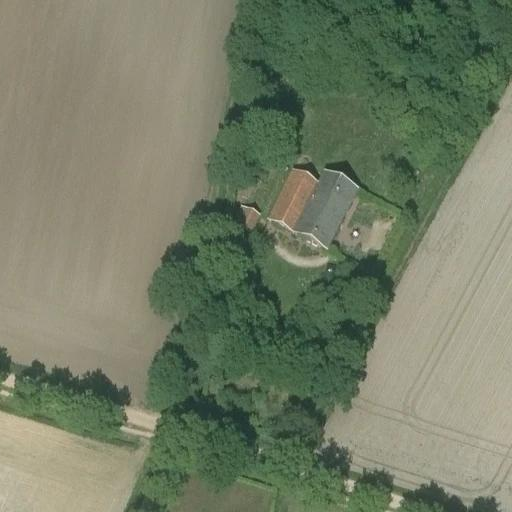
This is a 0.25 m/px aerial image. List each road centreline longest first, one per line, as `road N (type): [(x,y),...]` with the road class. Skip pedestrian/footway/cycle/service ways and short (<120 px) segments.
road 1 (track): [(425,511),(178,432)]
road 2 (track): [(178,432),(0,380)]
